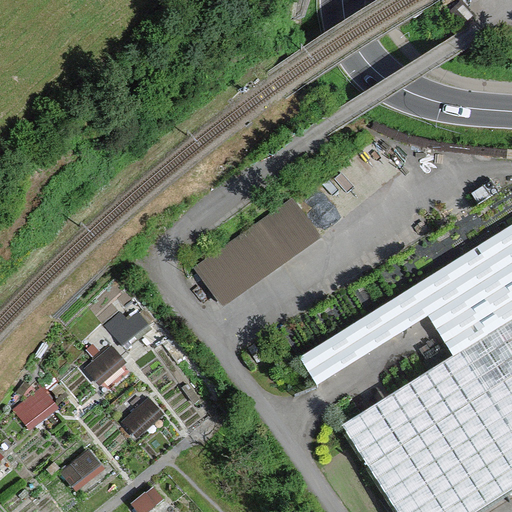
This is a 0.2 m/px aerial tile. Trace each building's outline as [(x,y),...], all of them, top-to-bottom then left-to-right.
[(291,200),(195,271),(223,310),(320,239),(291,200)] [(511,225),(302,356),(321,386),(429,319),(453,356),(345,423),(401,511),(473,511),(511,488),(511,225)] [(149,326),(138,312),(128,320),(121,312),(104,325),(122,348),(149,326)] [(112,347),(84,370),(99,388),(127,365),(112,347)] [(39,390),(13,410),(26,428),(55,405),(46,393),(59,383),(53,375),(37,387),(39,390)] [(165,417),(150,399),(121,424),(137,442),(165,417)] [(89,451),(60,474),(76,494),(105,471),(89,451)] [(154,488),(131,505),(136,511),(151,511),(165,502),(154,488)]
